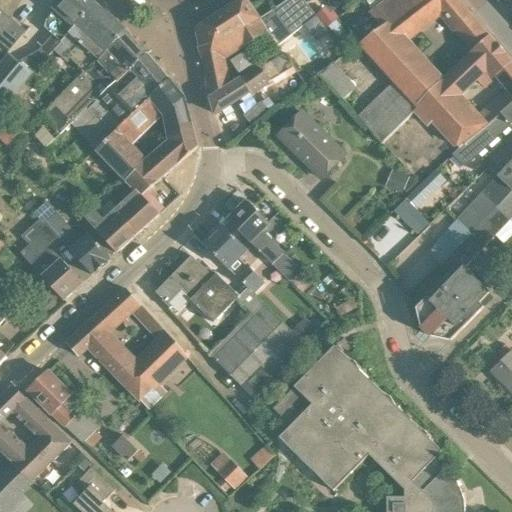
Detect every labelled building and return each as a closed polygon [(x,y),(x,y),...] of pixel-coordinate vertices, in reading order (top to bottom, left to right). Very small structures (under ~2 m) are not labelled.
[(61,44),(74,29),(96,5),(90,0),(62,0),(53,10),(55,11),(46,21),(44,29),(53,36),(61,44)] [(245,44),(266,29),(250,5),(249,4),(246,0),(240,0),(199,27),(196,33),(199,48),(207,67),(207,81),(209,94),(230,83),(224,55),(243,43),(245,44)] [(315,16),(301,0),(290,0),(273,11),(290,36),(315,16)] [(441,10),(457,30),(469,46),(458,57),(463,62),(473,53),(472,53),(490,37),(482,29),(472,18),(468,13),(457,0),(419,0),(381,29),(361,43),(396,80),(357,118),(381,144),(415,112),(420,107),(418,105),(440,83),(402,41),(441,10)] [(389,0),(369,14),(381,29),(419,0),(389,0)] [(72,62),(111,18),(96,5),(74,29),(61,44),(55,51),(67,63),(70,60),(72,62)] [(315,16),(326,29),(338,19),(333,13),(330,15),(325,9),(315,16)] [(0,36),(12,21),(0,11),(0,36)] [(126,32),(111,18),(72,62),(85,74),(98,60),(99,61),(126,32)] [(12,21),(0,36),(0,63),(7,55),(26,33),(12,21)] [(118,83),(148,55),(126,32),(99,61),(98,60),(85,74),(42,118),(59,135),(70,125),(117,82),(118,83)] [(27,69),(34,74),(49,57),(55,51),(61,44),(53,36),(40,51),(19,64),(26,70),(27,69)] [(474,54),(441,84),(440,83),(418,105),(420,107),(415,112),(428,126),(432,121),(458,148),(463,144),(511,103),(511,63),(511,64),(511,63),(490,37),(472,53),(473,53),(474,54)] [(29,79),(34,74),(27,69),(26,70),(19,64),(7,55),(0,63),(0,93),(9,102),(16,94),(29,79)] [(70,125),(81,136),(159,68),(148,55),(118,83),(117,82),(70,125)] [(230,85),(209,97),(215,116),(217,116),(248,98),(268,83),(278,97),(302,81),(283,55),(260,70),(258,68),(230,85)] [(343,95),(353,88),(335,63),(325,70),(343,95)] [(81,136),(96,151),(124,123),(125,123),(170,81),(159,68),(81,136)] [(16,94),(20,98),(34,83),(29,79),(16,94)] [(124,123),(96,151),(126,182),(146,165),(145,165),(127,145),(163,112),(166,116),(169,139),(191,123),(185,100),(184,98),(170,81),(125,123),(124,123)] [(37,113),(16,94),(9,102),(30,120),(37,113)] [(0,98),(0,112),(5,117),(12,109),(0,98)] [(511,103),(463,144),(458,148),(452,155),(465,167),(511,124),(511,103)] [(344,157),(302,114),(278,137),(321,180),(344,157)] [(23,139),(6,121),(0,127),(0,139),(12,152),(25,140),(23,139)] [(126,182),(135,191),(141,197),(142,197),(143,195),(198,148),(191,123),(169,139),(172,142),(145,165),(146,165),(126,182)] [(511,161),(483,192),(482,193),(496,207),(511,190),(511,161)] [(402,195),(403,191),(409,178),(392,171),(385,187),(402,195)] [(420,204),(447,178),(441,171),(413,197),(420,204)] [(408,196),(420,185),(415,180),(403,191),(408,196)] [(511,190),(496,207),(471,234),(441,265),(455,279),(464,269),(511,219),(511,237),(502,248),(510,256),(511,254),(511,190)] [(123,203),(146,228),(160,215),(142,197),(141,197),(135,191),(123,203)] [(58,239),(59,238),(92,276),(101,268),(103,268),(107,264),(107,262),(111,260),(88,234),(81,240),(73,230),(72,231),(45,202),(32,214),(39,221),(43,225),(45,224),(58,239)] [(237,212),(227,222),(288,283),(299,271),(261,233),(269,225),(247,202),(243,206),(241,206),(238,209),(237,212)] [(396,213),(404,221),(415,211),(406,202),(396,213)] [(117,254),(146,228),(123,203),(108,216),(102,222),(97,216),(91,210),(83,217),(117,254)] [(412,230),(418,236),(429,225),(423,219),(412,230)] [(21,253),(42,277),(64,301),(66,299),(68,299),(73,295),(73,293),(83,284),(49,246),(58,239),(45,224),(43,225),(39,221),(21,238),(29,246),(21,253)] [(471,234),(460,224),(430,255),(441,265),(471,234)] [(204,245),(253,294),(263,284),(239,259),(247,251),(222,227),(204,245)] [(180,291),(191,301),(190,302),(213,324),(238,299),(238,303),(250,314),(209,355),(251,397),(303,345),(267,309),(247,290),(239,297),(217,275),(211,280),(203,272),(205,270),(192,258),(155,295),(166,305),(180,291)] [(451,342),(484,308),(479,303),(489,294),(464,269),(455,279),(454,279),(449,274),(416,308),(451,342)] [(67,345),(78,357),(89,347),(140,401),(186,357),(131,296),(126,291),(67,345)] [(51,308),(53,296),(41,295),(39,307),(51,308)] [(352,300),(334,310),(338,318),(357,308),(352,300)] [(291,333),(302,344),(316,330),(305,319),(291,333)] [(511,351),(506,346),(497,354),(503,360),(511,351)] [(464,511),(465,511),(465,508),(465,505),(464,502),(463,498),(462,493),(460,489),(458,485),(455,481),(453,479),(445,471),(448,468),(447,467),(444,470),(434,461),(442,453),(430,441),(425,446),(413,433),(418,429),(395,406),(390,411),(377,399),(382,394),(359,371),(354,376),(342,364),(347,359),(335,347),(273,410),(291,427),(279,439),(333,492),(369,456),(396,482),(389,489),(389,498),(387,498),(387,511),(464,511)] [(511,351),(503,360),(490,373),(511,394),(511,351)] [(48,373),(29,392),(52,416),(83,445),(97,429),(84,416),(74,418),(62,407),(72,397),(48,373)] [(14,388),(0,401),(0,411),(6,418),(12,412),(21,421),(35,408),(14,388)] [(21,421),(40,440),(54,426),(35,408),(21,421)] [(0,442),(10,432),(0,423),(6,418),(0,411),(0,442)] [(35,445),(52,463),(72,443),(54,426),(40,440),(35,445)] [(29,451),(10,432),(0,442),(0,452),(14,466),(29,451)] [(127,463),(133,457),(140,464),(141,464),(147,469),(152,464),(123,436),(111,449),(127,463)] [(32,483),(52,463),(35,445),(29,451),(14,466),(32,483)] [(268,451),(254,464),(259,470),(273,457),(268,451)] [(32,483),(14,466),(0,452),(0,511),(21,493),(31,482),(32,483)] [(221,478),(215,484),(225,493),(230,487),(235,492),(247,479),(223,453),(210,465),(216,472),(221,478)] [(83,459),(77,467),(85,474),(91,467),(83,459)] [(92,469),(76,486),(85,494),(74,506),(80,511),(112,511),(104,504),(116,491),(92,469)] [(53,489),(48,483),(41,490),(46,496),(53,489)]
